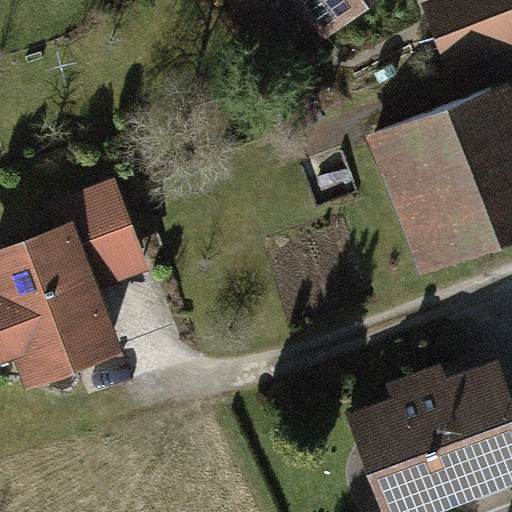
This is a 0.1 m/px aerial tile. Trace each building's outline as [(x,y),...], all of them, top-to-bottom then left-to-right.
[(324,0),(346,27),(380,0),(324,0)] [(511,0),(436,0),(458,65),(511,47),(511,0)] [(511,87),(382,133),(426,259),(511,228),(511,87)] [(104,181),(35,205),(45,233),(0,249),(0,366),(4,365),(14,392),(110,358),(87,291),(137,273),(104,181)] [(511,472),(511,401),(500,365),(370,408),(403,508),(511,472)]
